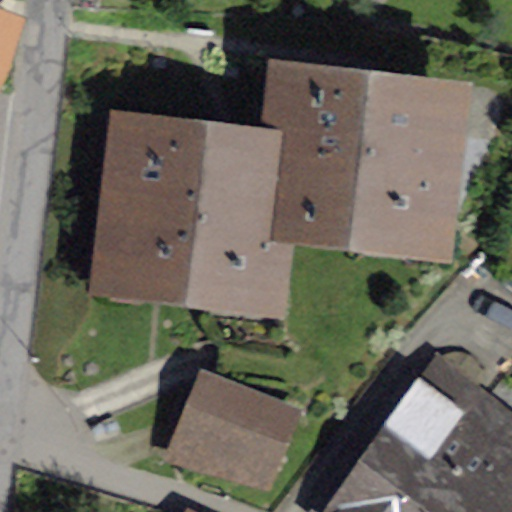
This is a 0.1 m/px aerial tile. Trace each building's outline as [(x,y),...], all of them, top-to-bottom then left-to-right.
[(0,36),(10,17),(0,12),(0,36)] [(449,101),(288,82),(276,174),(271,221),(275,221),(421,239),(428,183),(439,185),(449,101)] [(266,296),(275,221),(271,221),(276,174),(242,170),(245,147),(129,133),(112,277),(266,296)] [(511,437),(496,426),(505,414),(434,360),(385,423),(399,434),(340,511),(341,511),(487,511),(511,480),(511,437)] [(287,417),(205,384),(186,432),(195,436),(187,454),(260,484),(287,417)]
